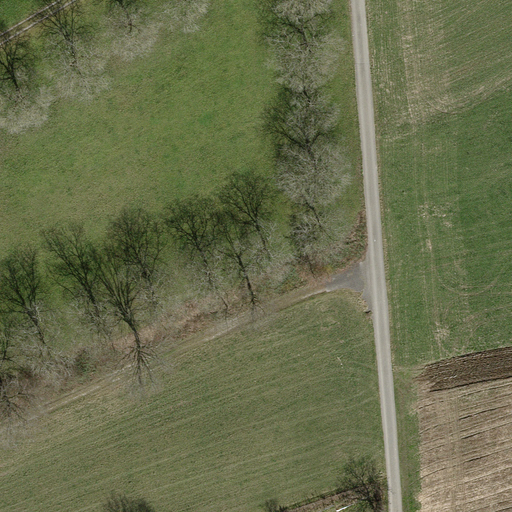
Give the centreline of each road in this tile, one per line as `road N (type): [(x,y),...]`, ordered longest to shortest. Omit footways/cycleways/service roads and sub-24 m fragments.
road 1 (track): [(354,0),(395,511)]
road 2 (track): [(0,426),(316,281),(375,267)]
